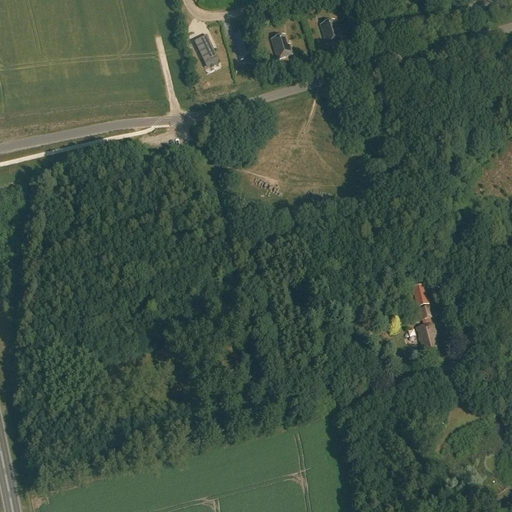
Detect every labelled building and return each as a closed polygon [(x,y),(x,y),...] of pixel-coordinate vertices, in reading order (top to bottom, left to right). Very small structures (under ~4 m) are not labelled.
[(334,22),(320,26),(326,46),(342,41),(339,31),(337,32),(334,22)] [(253,56),(246,33),(232,36),(239,60),(253,56)] [(219,64),(206,37),(193,43),(201,59),(205,58),(210,68),(219,64)] [(285,37),(271,41),(277,61),(292,56),(290,46),(287,46),(285,37)] [(431,293),(436,296),(439,290),(434,287),(431,293)] [(423,288),(411,291),(416,310),(428,307),(423,288)] [(420,343),(424,356),(435,353),(434,350),(438,349),(434,335),(435,334),(433,326),(431,327),(429,321),(432,320),(429,310),(418,312),(421,323),(422,323),(423,329),(415,331),(418,343),(420,343)]
